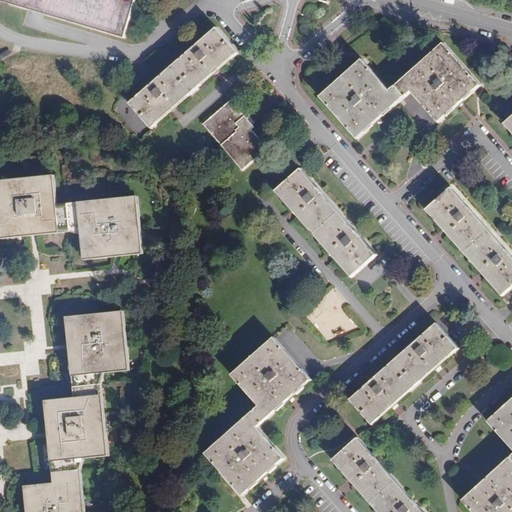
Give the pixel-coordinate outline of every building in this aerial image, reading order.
[(0,0),(0,1),(9,4),(37,12),(47,16),(85,27),(124,38),(135,0),(0,0)] [(217,28),(130,104),(152,129),(239,53),(217,28)] [(411,92),(435,119),(439,122),(481,85),(444,44),(390,91),(363,60),(321,97),(358,139),(398,103),(411,92)] [(231,100),(204,124),(243,170),(268,149),(252,130),(254,127),(231,100)] [(301,169),(276,191),(352,278),(378,256),(301,169)] [(54,176),(0,181),(0,231),(1,239),(34,236),(82,231),(85,260),(144,254),(142,237),(138,197),(57,205),(54,176)] [(511,256),(451,188),(427,210),(503,296),(511,288),(511,256)] [(124,312),(67,318),(70,347),(75,398),(46,401),(54,483),(25,487),(27,511),(85,511),(80,459),(109,457),(101,374),(130,371),(124,312)] [(437,323),(351,400),(373,425),(459,348),(437,323)] [(259,406),(206,454),(243,496),(285,459),(258,428),(312,380),(274,338),(232,375),(259,406)] [(511,511),(511,400),(488,421),(511,447),(511,456),(463,501),(473,511),(511,511)] [(423,511),(359,438),(333,460),(379,511),(423,511)]
